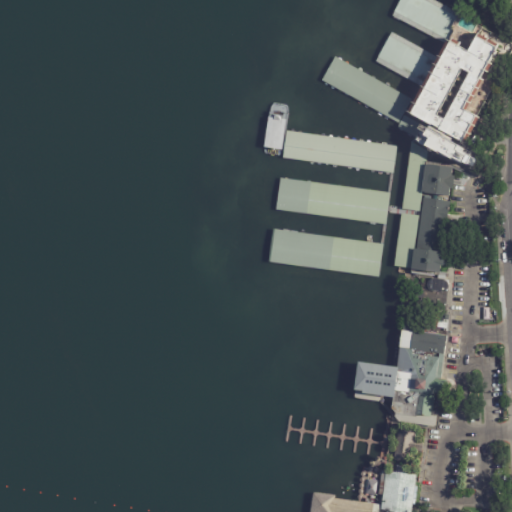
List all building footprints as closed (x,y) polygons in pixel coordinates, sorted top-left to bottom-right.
[(457,36),(415,113),(428,121),(422,136),(463,163),(475,145),(467,139),(511,51),(511,41),(483,25),(475,43),(457,36)] [(411,98),(334,58),(322,80),(338,89),(337,90),(398,122),(411,98)] [(396,146),(311,135),(311,137),(320,138),(317,162),(393,172),(396,146)] [(402,209),(419,211),(421,193),(450,196),(454,168),(426,164),(427,148),(409,146),(402,209)] [(430,164),(417,270),(449,275),(457,168),(430,164)] [(389,192),(280,179),(276,209),(289,211),(291,191),(309,194),(306,215),(386,224),(389,192)] [(419,212),(391,207),(390,212),(418,216),(419,212)] [(382,243),(274,230),(272,244),(301,247),(301,253),(298,253),(296,266),(378,276),(382,243)] [(445,318),(448,319),(447,328),(442,327),(440,326),(441,320),(443,321),(444,318),(445,318)] [(409,323),(407,333),(417,334),(415,349),(447,354),(450,335),(418,330),(419,325),(409,323)] [(402,370),(367,365),(363,390),(399,394),(396,414),(436,420),(439,394),(446,395),(448,380),(444,379),(447,354),(405,348),(402,370)] [(413,441),(410,462),(393,460),(398,427),(414,429),(413,441)] [(388,472),(384,502),(320,494),(317,511),(418,511),(423,476),(388,472)] [(377,496),(365,495),(367,479),(379,480),(377,496)]
